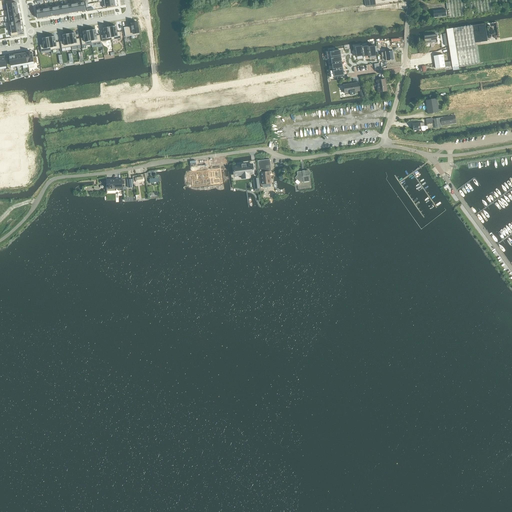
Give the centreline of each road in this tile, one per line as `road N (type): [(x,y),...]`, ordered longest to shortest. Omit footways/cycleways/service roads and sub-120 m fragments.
road 1 (residential): [(314,68),(157,94)]
road 2 (residential): [(157,94),(0,117)]
